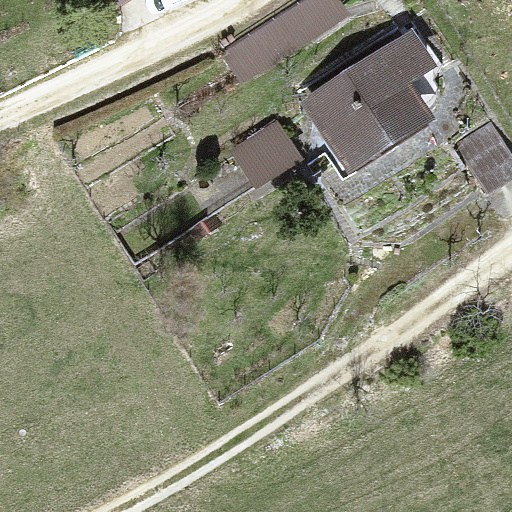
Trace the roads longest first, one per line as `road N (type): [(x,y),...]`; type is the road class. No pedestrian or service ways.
road 1 (track): [(511,270),(124,511)]
road 2 (residential): [(234,0),(0,114)]
